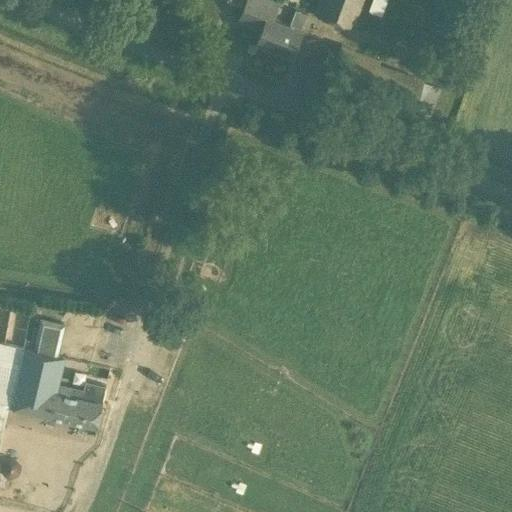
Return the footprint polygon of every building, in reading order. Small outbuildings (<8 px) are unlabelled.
[(278,1),(276,0),(244,0),(242,6),(236,21),(259,30),(260,30),(266,14),(272,17),(278,1)] [(352,29),(363,0),(316,0),(312,13),(352,29)] [(259,30),(255,40),(291,55),(301,28),(300,28),(306,13),(295,9),(290,24),(272,17),(266,14),(260,30),(259,30)] [(440,87),(422,81),(423,78),(379,62),(381,59),(341,43),(327,79),(364,94),(364,101),(409,118),(410,116),(427,122),(440,87)] [(11,407),(96,426),(101,402),(104,385),(84,380),(81,398),(57,393),(65,356),(0,342),(0,442),(9,404),(12,405),(11,407)]
